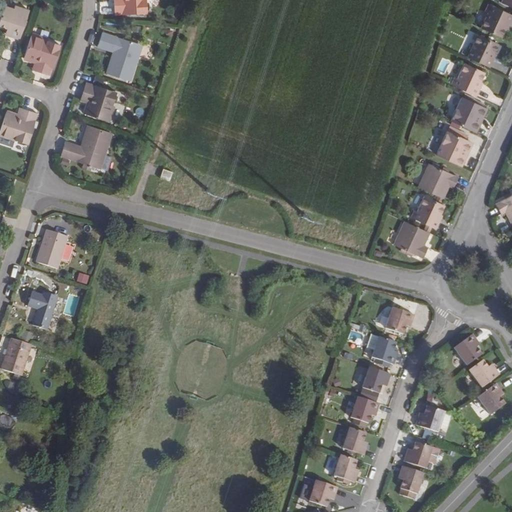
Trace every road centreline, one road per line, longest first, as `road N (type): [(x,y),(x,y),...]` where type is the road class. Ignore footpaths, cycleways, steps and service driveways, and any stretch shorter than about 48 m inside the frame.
road 1 (residential): [(39,182),(437,286)]
road 2 (residential): [(370,511),(415,367),(456,311)]
road 3 (residential): [(511,115),(476,196),(470,242)]
road 4 (residential): [(39,182),(0,301)]
